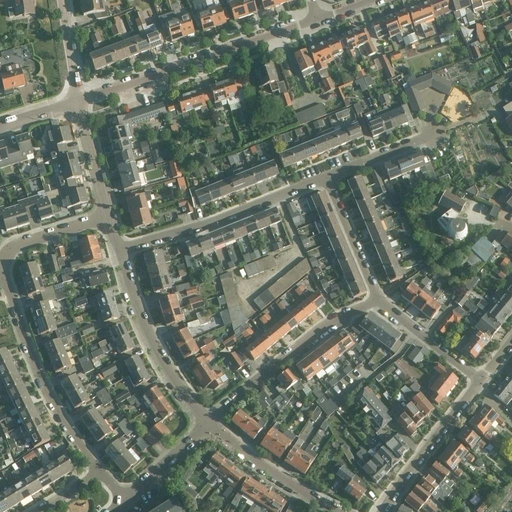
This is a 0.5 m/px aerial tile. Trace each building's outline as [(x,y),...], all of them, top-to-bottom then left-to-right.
[(12,0),(14,8),(8,9),(10,17),(16,17),(33,14),(31,1),(34,1),(33,0),(12,0)] [(169,0),(164,0),(169,13),(173,11),(171,5),(169,0)] [(204,0),(206,4),(214,28),(225,24),(217,0),(215,0),(211,2),(210,0),(204,0)] [(231,0),(226,0),(234,21),(245,17),(240,1),(233,3),(231,0)] [(239,0),(240,1),(245,17),(257,13),(252,0),(239,0)] [(259,0),(263,11),(275,7),(272,0),(259,0)] [(455,13),(450,0),(438,0),(428,4),(435,19),(453,12),(453,13),(455,13)] [(467,0),(450,0),(455,13),(453,13),(455,19),(461,18),(459,12),(464,10),(467,16),(472,15),(467,0)] [(479,0),(469,0),(474,14),(481,12),(482,14),(484,13),(479,0)] [(479,0),(484,13),(484,14),(494,11),(492,4),(501,1),(500,0),(479,0)] [(511,0),(500,0),(501,1),(501,2),(503,2),(508,0),(511,10),(511,9),(511,0)] [(102,1),(81,4),(81,6),(80,6),(81,11),(82,11),(82,16),(95,14),(96,20),(108,18),(107,7),(103,7),(102,1)] [(428,3),(418,7),(429,37),(434,35),(431,30),(428,31),(424,23),(434,19),(428,3)] [(176,4),(171,5),(174,12),(183,38),(194,34),(188,16),(181,19),(180,16),(180,14),(176,4)] [(214,28),(206,4),(201,6),(203,13),(197,15),(202,32),(214,28)] [(429,37),(418,7),(408,11),(414,27),(420,24),(425,38),(429,37)] [(400,29),(411,24),(405,11),(394,15),(400,29)] [(140,12),(137,14),(139,19),(141,26),(145,25),(140,12)] [(166,27),(161,29),(165,39),(169,37),(171,42),(183,38),(174,12),(162,16),(165,24),(166,27)] [(392,16),(382,20),(388,35),(389,38),(395,36),(398,43),(403,41),(402,39),(392,16)] [(472,16),(466,18),(468,26),(474,24),(472,16)] [(115,25),(119,35),(123,33),(117,18),(113,19),(115,25)] [(388,35),(382,20),(371,24),(377,39),(388,35)] [(511,24),(503,29),(506,34),(511,30),(511,24)] [(119,35),(115,25),(109,27),(113,37),(119,35)] [(146,28),(145,25),(141,26),(144,35),(150,50),(162,46),(160,41),(165,39),(161,29),(156,31),(154,25),(146,28)] [(140,37),(133,39),(139,54),(150,50),(144,35),(141,26),(138,28),(137,28),(140,37)] [(483,26),(475,26),(476,36),(480,45),(485,42),(482,33),(483,33),(483,26)] [(361,28),(351,33),(350,33),(357,48),(358,48),(357,48),(363,45),(368,56),(376,53),(371,42),(371,41),(366,29),(362,31),(361,28)] [(351,33),(342,37),(348,52),(347,52),(350,60),(355,58),(352,51),(357,48),(350,33),(351,33)] [(336,39),(325,43),(332,58),(342,53),(341,50),(345,48),(340,38),(336,39)] [(133,39),(122,43),(128,58),(139,54),(133,39)] [(96,53),(83,58),(87,68),(92,66),(94,71),(106,67),(100,52),(97,43),(93,45),(92,45),(96,53)] [(122,43),(111,47),(117,62),(128,58),(122,43)] [(316,47),(308,51),(322,82),(329,79),(325,69),(326,69),(327,68),(326,64),(333,61),(332,58),(325,43),(325,44),(325,43),(316,47)] [(111,47),(100,52),(106,67),(117,62),(111,47)] [(471,50),(476,59),(481,57),(476,47),(471,50)] [(299,51),(298,54),(293,56),(303,78),(315,73),(305,51),(304,52),(302,50),(299,51)] [(399,52),(389,56),(391,62),(402,59),(399,52)] [(385,56),(378,59),(388,80),(395,77),(385,56)] [(271,93),(279,91),(270,66),(255,72),(256,76),(258,75),(262,87),(268,85),(271,93)] [(20,69),(0,75),(0,77),(4,91),(5,95),(13,93),(12,89),(25,85),(20,69)] [(364,71),(357,74),(359,80),(366,77),(364,71)] [(432,74),(420,79),(425,90),(431,87),(432,74)] [(432,74),(431,87),(436,90),(442,79),(432,74)] [(370,78),(363,81),(367,89),(373,87),(370,78)] [(324,87),(320,89),(323,95),(334,90),(329,79),(322,82),(324,87)] [(408,84),(410,89),(418,92),(425,90),(420,79),(408,84)] [(442,79),(436,90),(442,93),(448,82),(442,79)] [(232,80),(220,84),(226,100),(228,106),(230,111),(240,108),(238,102),(246,99),(240,80),(233,82),(232,80)] [(362,80),(354,84),(356,88),(358,87),(361,94),(366,92),(362,80)] [(448,82),(442,93),(448,96),(453,85),(448,82)] [(210,90),(205,91),(208,101),(213,99),(217,109),(221,108),(219,102),(226,100),(220,84),(209,87),(210,90)] [(405,91),(409,103),(420,98),(418,92),(410,89),(405,91)] [(194,91),(187,93),(193,110),(199,108),(201,114),(206,113),(203,103),(208,101),(205,91),(200,93),(199,91),(194,93),(194,91)] [(193,110),(187,93),(181,95),(181,97),(176,99),(178,104),(174,105),(174,104),(166,107),(170,119),(182,115),(183,120),(188,119),(186,112),(193,110)] [(287,94),(279,97),(273,99),(277,111),(291,106),(287,94)] [(420,98),(409,103),(412,109),(423,104),(420,98)] [(162,103),(150,107),(154,119),(166,115),(162,103)] [(359,103),(353,105),(357,115),(363,113),(359,103)] [(321,118),(326,116),(322,104),(316,107),(321,118)] [(423,104),(412,109),(414,115),(425,110),(423,104)] [(401,109),(389,114),(395,129),(407,124),(405,119),(411,117),(406,105),(400,107),(401,109)] [(150,107),(145,109),(149,120),(154,119),(150,107)] [(316,107),(311,109),(315,120),(321,118),(316,107)] [(145,109),(139,111),(143,122),(149,120),(145,109)] [(315,120),(311,109),(305,111),(310,122),(315,120)] [(347,110),(339,113),(342,119),(349,116),(347,110)] [(139,111),(134,113),(137,124),(143,122),(139,111)] [(310,122),(305,111),(300,113),(304,124),(310,122)] [(134,113),(126,115),(130,127),(131,126),(137,124),(134,113)] [(304,124),(300,113),(294,115),(299,126),(304,124)] [(389,114),(379,118),(385,133),(395,129),(389,114)] [(111,131),(107,132),(111,145),(128,140),(134,138),(131,126),(130,127),(126,115),(125,116),(124,116),(124,117),(108,121),(111,131)] [(372,116),(374,120),(366,123),(372,138),(385,133),(379,118),(377,115),(372,116)] [(333,129),(335,134),(340,147),(351,142),(346,129),(344,124),(333,129)] [(357,125),(346,129),(351,142),(362,138),(357,125)] [(223,126),(217,128),(219,134),(225,132),(223,126)] [(46,144),(49,155),(64,151),(62,145),(71,142),(67,127),(60,129),(61,130),(48,134),(50,143),(46,144)] [(319,140),(312,143),(317,156),(329,151),(323,138),(321,133),(317,135),(319,140)] [(323,138),(329,151),(340,147),(335,134),(323,138)] [(18,148),(12,150),(16,164),(27,160),(26,157),(33,154),(27,135),(15,139),(18,148)] [(295,165),(289,152),(283,136),(279,137),(281,143),(285,154),(278,156),(283,169),(295,165)] [(128,140),(111,145),(114,156),(131,152),(128,140)] [(269,141),(254,147),(256,153),(258,156),(261,155),(259,149),(271,145),(269,141)] [(296,149),(289,152),(295,165),(306,160),(301,147),(298,141),(294,143),(296,149)] [(3,143),(0,143),(0,168),(16,164),(12,150),(6,152),(3,143)] [(312,143),(301,147),(306,160),(317,156),(312,143)] [(157,150),(151,152),(155,164),(162,162),(163,162),(161,156),(159,157),(157,150)] [(64,151),(49,155),(52,165),(56,164),(58,171),(77,166),(74,154),(65,157),(64,151)] [(131,152),(114,156),(117,168),(134,163),(131,152)] [(419,152),(408,156),(414,171),(419,169),(422,174),(427,172),(424,167),(425,167),(419,152)] [(408,156),(396,161),(402,176),(414,171),(408,156)] [(176,161),(168,163),(172,179),(181,177),(176,161)] [(260,162),(262,167),(267,180),(278,176),(273,163),(266,165),(264,161),(260,162)] [(402,176),(396,161),(384,166),(389,181),(402,176)] [(134,163),(117,168),(120,179),(143,173),(142,168),(136,170),(134,163)] [(77,166),(58,171),(60,178),(56,179),(59,190),(73,186),(71,180),(80,177),(77,166)] [(262,167),(251,172),(256,184),(267,180),(262,167)] [(242,169),(237,171),(239,176),(244,189),(256,184),(251,172),(244,174),(242,169)] [(235,178),(228,180),(233,193),(244,189),(239,176),(237,171),(232,173),(235,178)] [(370,173),(375,184),(381,182),(376,171),(370,173)] [(432,185),(437,183),(433,172),(428,174),(432,185)] [(143,173),(120,179),(123,191),(146,185),(143,173)] [(493,173),(486,178),(492,183),(497,177),(493,173)] [(347,183),(352,194),(365,189),(360,177),(347,183)] [(176,180),(181,200),(187,198),(182,178),(176,180)] [(228,180),(217,185),(222,198),(233,193),(228,180)] [(217,185),(206,189),(211,202),(222,198),(217,185)] [(73,186),(59,190),(62,200),(66,199),(68,208),(81,205),(82,207),(88,205),(84,189),(75,192),(73,186)] [(383,186),(377,188),(380,195),(385,193),(383,186)] [(406,187),(410,197),(414,195),(410,186),(406,187)] [(465,192),(476,197),(478,193),(475,186),(465,192)] [(194,190),(189,191),(194,209),(199,206),(199,207),(211,202),(206,189),(195,193),(194,190)] [(365,189),(352,194),(356,205),(369,200),(365,189)] [(323,192),(311,198),(306,200),(310,211),(315,209),(316,210),(329,204),(323,192)] [(126,200),(130,215),(147,210),(145,203),(150,201),(148,193),(143,194),(143,196),(140,197),(126,200)] [(393,205),(399,203),(395,193),(389,196),(393,205)] [(443,217),(437,222),(445,233),(445,234),(446,233),(447,235),(448,237),(450,239),(452,240),(454,241),(456,241),(458,241),(460,241),(462,240),(464,239),(465,238),(467,236),(467,234),(468,232),(468,230),(468,227),(467,225),(465,223),(464,222),(462,221),(460,220),(458,219),(456,220),(458,215),(465,204),(445,193),(438,204),(450,211),(442,217),(443,217)] [(38,196),(27,200),(32,214),(38,212),(41,221),(52,217),(46,198),(39,200),(38,196)] [(186,214),(191,212),(187,198),(181,200),(177,201),(179,208),(184,206),(186,214)] [(499,208),(501,205),(489,199),(488,203),(493,205),(499,208)] [(18,207),(11,209),(17,228),(29,224),(26,215),(32,214),(27,200),(17,203),(18,207)] [(369,200),(356,205),(361,217),(374,211),(369,200)] [(296,213),(292,204),(286,206),(292,220),(301,216),(301,215),(297,217),(296,213)] [(329,204),(316,210),(320,221),(333,215),(329,204)] [(493,205),(488,215),(495,218),(499,208),(493,205)] [(17,228),(11,209),(4,211),(3,207),(0,208),(0,223),(3,223),(6,231),(17,228)] [(275,209),(264,214),(269,227),(281,222),(275,209)] [(147,210),(130,215),(134,229),(151,224),(147,210)] [(374,211),(361,217),(366,228),(379,222),(374,211)] [(264,214),(253,218),(258,231),(269,227),(264,214)] [(333,215),(320,221),(314,223),(318,235),(325,232),(338,227),(333,215)] [(253,218),(241,222),(246,236),(258,231),(253,218)] [(383,220),(379,222),(366,228),(370,239),(388,231),(383,220)] [(241,222),(230,227),(230,228),(236,240),(246,236),(241,222)] [(230,227),(219,231),(224,245),(236,240),(230,228),(230,227)] [(338,227),(325,232),(330,243),(343,238),(338,227)] [(219,231),(208,236),(213,249),(224,245),(219,231)] [(388,231),(370,239),(375,250),(388,244),(385,238),(390,236),(388,231)] [(500,244),(507,236),(501,231),(495,239),(500,244)] [(500,244),(505,247),(511,252),(511,233),(510,233),(509,233),(507,236),(500,244)] [(208,236),(196,240),(202,254),(213,249),(208,236)] [(497,250),(482,237),(470,250),(485,263),(497,250)] [(79,247),(81,254),(98,249),(95,238),(72,244),(73,248),(79,247)] [(343,238),(330,243),(334,254),(347,249),(343,238)] [(185,245),(188,254),(183,256),(186,269),(194,266),(191,258),(202,254),(196,240),(185,245)] [(388,244),(375,250),(380,261),(393,255),(401,252),(398,247),(391,250),(388,244)] [(98,249),(81,254),(83,260),(77,262),(78,267),(101,261),(98,249)] [(347,249),(334,254),(339,265),(352,260),(347,249)] [(231,262),(235,260),(231,250),(227,251),(231,262)] [(144,256),(147,269),(164,264),(170,262),(168,257),(163,259),(161,252),(144,256)] [(248,253),(242,256),(245,264),(251,261),(248,253)] [(393,255),(380,261),(385,272),(398,267),(393,255)] [(47,257),(51,272),(51,274),(58,272),(54,256),(47,257)] [(271,256),(260,261),(263,266),(274,262),(271,256)] [(306,259),(299,264),(307,273),(311,270),(306,259)] [(509,262),(505,259),(500,265),(504,268),(509,262)] [(352,260),(339,265),(344,276),(357,271),(352,260)] [(260,261),(255,263),(259,274),(265,272),(263,266),(260,261)] [(274,262),(263,266),(265,272),(276,267),(274,262)] [(255,263),(249,265),(253,276),(259,274),(255,263)] [(18,269),(23,283),(39,278),(34,264),(18,269)] [(164,264),(147,269),(150,281),(167,276),(164,264)] [(299,264),(295,267),(302,277),(307,273),(299,264)] [(214,268),(217,275),(222,273),(219,265),(214,268)] [(253,276),(249,265),(243,267),(248,278),(253,276)] [(295,267),(290,271),(298,281),(302,277),(295,267)] [(398,267),(385,272),(389,283),(402,278),(398,267)] [(59,271),(61,277),(73,274),(71,268),(59,271)] [(83,283),(84,283),(86,289),(108,283),(104,271),(81,278),(83,283)] [(290,271),(286,275),(293,284),(298,281),(290,271)] [(357,271),(344,276),(349,288),(362,282),(357,271)] [(503,280),(506,276),(501,272),(498,276),(503,280)] [(219,277),(220,281),(232,278),(230,273),(219,277)] [(73,274),(61,277),(63,283),(75,280),(73,274)] [(473,274),(463,287),(468,292),(479,278),(473,274)] [(286,275),(281,279),(289,288),(293,284),(286,275)] [(167,276),(150,281),(154,293),(171,288),(167,276)] [(39,278),(23,283),(27,297),(40,293),(43,292),(43,290),(39,278)] [(232,278),(220,281),(221,287),(233,284),(232,278)] [(425,287),(430,281),(426,278),(421,283),(425,287)] [(281,279),(276,282),(284,292),(289,288),(281,279)] [(401,297),(411,305),(421,292),(412,285),(414,282),(410,279),(399,287),(405,293),(401,297)] [(276,282),(272,286),(279,296),(284,292),(276,282)] [(362,282),(349,288),(353,299),(358,297),(366,293),(362,282)] [(61,284),(52,287),(54,295),(64,292),(61,284)] [(233,284),(221,287),(223,292),(235,289),(233,284)] [(435,285),(431,291),(435,295),(440,289),(435,285)] [(272,286),(267,290),(275,300),(279,296),(272,286)] [(301,286),(298,289),(302,294),(306,291),(301,286)] [(195,288),(185,290),(187,297),(197,294),(195,288)] [(235,289),(223,292),(224,298),(236,295),(235,289)] [(421,292),(411,305),(421,313),(431,300),(433,296),(424,289),(421,292)] [(440,289),(435,295),(433,296),(431,300),(421,313),(430,320),(440,308),(435,303),(444,292),(440,289)] [(476,306),(486,314),(501,327),(511,312),(511,299),(498,289),(494,294),(501,299),(492,309),(481,300),(476,306)] [(267,290),(263,294),(270,303),(275,300),(267,290)] [(64,292),(54,295),(56,300),(56,302),(66,298),(64,292)] [(96,297),(100,310),(115,305),(111,292),(96,297)] [(317,293),(307,301),(316,311),(325,303),(317,293)] [(263,294),(258,298),(265,307),(270,303),(263,294)] [(467,300),(468,299),(461,294),(455,303),(461,308),(463,305),(467,300)] [(236,295),(224,298),(226,304),(238,301),(236,295)] [(159,308),(161,315),(178,309),(176,302),(178,302),(177,296),(158,302),(160,307),(159,308)] [(188,301),(190,306),(202,302),(201,296),(188,301)] [(76,307),(87,303),(85,297),(74,301),(76,307)] [(265,307),(258,298),(253,301),(261,311),(265,307)] [(284,300),(280,303),(285,309),(289,306),(284,300)] [(467,300),(463,305),(473,313),(477,308),(467,300)] [(43,304),(31,308),(35,322),(52,317),(49,309),(53,308),(51,301),(43,304)] [(238,301),(226,304),(227,309),(239,306),(238,301)] [(307,301),(298,308),(307,318),(316,311),(307,301)] [(202,302),(190,306),(191,310),(204,306),(202,302)] [(115,305),(100,310),(104,323),(119,318),(115,305)] [(239,306),(227,309),(229,315),(241,312),(239,306)] [(289,306),(285,309),(290,315),(298,325),(307,318),(298,308),(294,312),(289,306)] [(458,308),(452,311),(464,320),(465,320),(478,331),(490,340),(501,327),(486,314),(478,324),(468,315),(458,308)] [(178,309),(161,315),(163,322),(165,322),(166,326),(184,321),(183,315),(180,316),(178,309)] [(195,314),(198,320),(208,317),(206,311),(195,314)] [(452,311),(444,321),(450,325),(453,320),(457,323),(461,319),(464,321),(465,320),(464,320),(452,311)] [(241,312),(229,315),(231,324),(244,316),(241,312)] [(366,334),(377,319),(369,313),(364,321),(360,318),(358,319),(351,329),(353,331),(358,335),(362,330),(366,334)] [(266,314),(263,317),(267,323),(271,320),(266,314)] [(290,315),(281,322),(289,332),(298,325),(290,315)] [(244,316),(231,324),(234,333),(249,321),(244,316)] [(52,317),(35,322),(40,336),(56,330),(52,317)] [(208,317),(198,320),(200,326),(210,323),(208,317)] [(374,339),(385,325),(377,319),(366,334),(374,339)] [(450,325),(444,321),(437,330),(442,334),(450,325)] [(281,322),(272,329),(280,339),(289,332),(281,322)] [(109,330),(115,343),(128,337),(122,324),(109,330)] [(56,330),(54,331),(56,336),(72,330),(70,325),(56,330)] [(83,336),(94,331),(92,325),(81,329),(83,336)] [(382,345),(392,331),(385,325),(374,339),(382,345)] [(172,337),(178,348),(192,341),(188,334),(190,333),(187,328),(172,337)] [(248,328),(245,332),(249,337),(253,334),(248,328)] [(272,329),(263,336),(271,346),(280,339),(272,329)] [(472,335),(469,340),(482,350),(490,340),(478,331),(475,329),(471,334),(472,335)] [(72,330),(56,336),(58,341),(60,340),(65,338),(74,335),(72,330)] [(402,344),(398,341),(401,337),(392,331),(382,345),(395,355),(402,344)] [(342,332),(334,338),(347,354),(354,348),(342,332)] [(263,336),(254,343),(263,353),(271,346),(263,336)] [(482,350),(464,336),(455,348),(467,358),(469,356),(474,360),(482,350)] [(128,337),(115,343),(120,355),(133,349),(128,337)] [(232,337),(223,343),(227,348),(236,342),(232,337)] [(44,347),(49,361),(65,354),(63,347),(68,345),(65,338),(44,347)] [(203,354),(215,347),(210,338),(203,342),(205,346),(200,349),(203,354)] [(243,348),(240,351),(242,356),(245,360),(250,356),(253,361),(263,353),(254,343),(250,338),(245,341),(250,347),(245,351),(243,348)] [(347,354),(334,338),(327,344),(337,358),(345,352),(346,354),(347,354)] [(98,344),(101,349),(107,346),(104,341),(98,344)] [(192,341),(178,348),(184,360),(198,352),(192,341)] [(337,358),(327,344),(319,350),(331,366),(339,360),(337,358)] [(107,346),(101,349),(91,354),(93,359),(103,354),(109,351),(107,346)] [(420,352),(416,348),(408,358),(412,362),(420,352)] [(420,352),(412,362),(417,365),(425,355),(427,357),(429,353),(423,348),(420,352)] [(0,366),(11,361),(5,350),(0,352),(0,366)] [(331,366),(319,350),(311,355),(322,370),(324,371),(331,366)] [(227,357),(236,371),(243,366),(234,353),(227,357)] [(65,354),(49,361),(55,374),(71,367),(65,354)] [(191,372),(195,378),(210,368),(205,362),(211,359),(208,354),(190,366),(193,371),(191,372)] [(322,370),(311,355),(304,361),(315,375),(322,370)] [(124,363),(131,376),(144,369),(137,356),(124,363)] [(78,361),(81,368),(90,364),(87,357),(78,361)] [(0,366),(0,379),(0,380),(16,373),(11,361),(0,366)] [(315,375),(304,361),(296,367),(307,382),(315,375)] [(405,377),(413,385),(415,384),(416,383),(398,361),(395,364),(405,377)] [(90,364),(81,368),(84,374),(93,370),(90,364)] [(103,378),(117,371),(113,364),(100,372),(103,378)] [(433,378),(437,381),(449,391),(458,380),(437,364),(433,369),(437,372),(433,377),(433,378)] [(210,368),(195,378),(200,384),(201,383),(204,388),(210,384),(214,390),(223,384),(219,378),(222,375),(219,371),(214,374),(210,368)] [(144,369),(131,376),(137,386),(149,380),(144,369)] [(285,407),(289,401),(283,394),(292,386),(295,391),(302,386),(294,374),(291,376),(288,371),(286,372),(284,371),(281,374),(282,375),(277,380),(281,384),(275,389),(280,395),(272,402),(273,403),(272,403),(280,412),(283,406),(285,407)] [(16,373),(0,380),(6,392),(22,384),(16,373)] [(413,385),(405,377),(402,373),(399,376),(410,388),(404,394),(406,397),(408,399),(424,418),(434,409),(418,390),(420,389),(415,384),(413,385)] [(60,384),(67,397),(82,389),(75,376),(60,384)] [(437,381),(433,378),(430,381),(432,383),(429,386),(432,388),(431,389),(428,393),(432,396),(430,399),(438,405),(449,391),(437,381)] [(511,381),(508,378),(500,387),(511,396),(511,381)] [(367,421),(377,433),(378,433),(384,428),(391,422),(389,419),(392,416),(363,383),(358,387),(362,392),(353,400),(369,419),(367,421)] [(22,384),(6,392),(12,403),(28,395),(22,384)] [(511,396),(500,387),(494,395),(507,405),(510,401),(511,401),(511,396)] [(154,388),(141,398),(134,403),(138,407),(145,402),(149,409),(163,399),(154,388)] [(82,389),(67,397),(74,410),(89,401),(82,389)] [(96,394),(100,401),(108,395),(104,389),(96,394)] [(117,404),(130,397),(127,391),(113,399),(117,404)] [(258,395),(268,407),(272,403),(273,403),(272,402),(263,391),(258,395)] [(127,401),(130,406),(139,399),(136,394),(127,401)] [(28,395),(12,403),(17,415),(33,407),(28,395)] [(108,395),(100,401),(104,407),(112,401),(108,395)] [(268,407),(258,395),(253,399),(263,411),(268,407)] [(320,408),(327,401),(322,396),(321,397),(318,400),(315,402),(320,408)] [(406,397),(398,405),(418,428),(422,424),(422,421),(424,418),(408,399),(406,397)] [(163,399),(149,409),(156,418),(153,420),(157,425),(144,436),(152,446),(157,441),(158,442),(169,433),(160,423),(173,413),(163,399)] [(324,413),(334,404),(329,399),(327,401),(320,408),(324,413)] [(418,428),(394,400),(390,403),(402,417),(397,422),(410,437),(417,432),(415,430),(418,428)] [(338,409),(334,404),(324,413),(328,417),(338,409)] [(285,407),(283,406),(280,412),(284,415),(288,409),(285,407)] [(484,406),(476,415),(490,427),(494,430),(498,424),(501,426),(504,422),(484,406)] [(33,407),(17,415),(23,426),(39,418),(33,407)] [(322,413),(320,411),(317,407),(309,419),(315,422),(322,413)] [(80,419),(89,432),(103,422),(94,410),(80,419)] [(242,431),(251,421),(251,420),(239,411),(231,422),(242,431)] [(490,427),(476,415),(469,424),(489,441),(492,437),(489,435),(494,430),(490,427)] [(39,418),(23,426),(19,428),(25,439),(28,437),(44,430),(39,418)] [(264,426),(266,424),(260,420),(259,422),(254,418),(253,418),(251,420),(251,421),(242,431),(253,440),(265,427),(264,426)] [(117,425),(122,432),(130,425),(125,419),(117,425)] [(103,422),(89,432),(97,443),(111,433),(103,422)] [(328,428),(324,423),(319,430),(324,433),(328,428)] [(260,446),(270,452),(281,437),(275,433),(280,426),(276,424),(260,446)] [(130,425),(122,432),(127,437),(135,431),(130,425)] [(377,433),(376,435),(385,445),(385,446),(399,461),(403,457),(401,456),(409,450),(397,436),(388,443),(383,436),(387,432),(384,428),(378,433),(377,433)] [(457,438),(471,449),(475,452),(479,447),(482,448),(485,444),(465,428),(457,438)] [(44,430),(28,437),(33,448),(49,440),(44,430)] [(281,437),(270,452),(279,459),(295,437),(291,434),(286,441),(281,437)] [(380,445),(375,450),(373,452),(377,456),(390,470),(399,461),(385,446),(385,445),(376,435),(373,437),(380,445)] [(142,452),(148,447),(142,439),(136,444),(142,452)] [(284,462),(294,469),(303,454),(298,450),(303,443),(298,440),(284,462)] [(105,452),(114,464),(127,452),(117,441),(105,452)] [(501,447),(494,441),(490,446),(497,452),(501,447)] [(453,442),(446,451),(459,462),(463,465),(468,460),(471,462),(474,458),(453,442)] [(48,444),(44,446),(51,457),(54,455),(48,444)] [(303,454),(294,469),(304,475),(314,460),(307,456),(311,448),(308,446),(303,454)] [(64,455),(53,462),(63,477),(74,470),(70,463),(75,460),(68,449),(62,452),(64,455)] [(127,452),(114,464),(124,474),(140,460),(130,449),(127,452)] [(363,449),(359,452),(383,477),(390,470),(377,456),(373,460),(363,449)] [(207,450),(198,461),(206,467),(203,471),(209,475),(206,479),(209,481),(226,460),(217,453),(214,456),(207,450)] [(353,458),(348,450),(343,453),(348,461),(353,458)] [(459,462),(446,451),(438,460),(459,477),(462,473),(455,468),(459,462)] [(383,477),(359,452),(356,455),(366,465),(362,470),(376,484),(383,477)] [(6,467),(13,462),(10,454),(7,455),(9,460),(4,462),(6,467)] [(28,454),(22,459),(25,464),(32,460),(28,454)] [(226,460),(209,481),(213,484),(219,477),(224,481),(235,468),(226,460)] [(53,462),(43,468),(52,483),(63,477),(53,462)] [(331,471),(333,473),(349,486),(345,492),(358,502),(365,492),(351,481),(354,477),(342,467),(343,466),(338,462),(331,471)] [(449,489),(453,484),(445,478),(450,473),(436,462),(429,471),(441,483),(439,485),(441,487),(440,489),(448,496),(452,491),(449,489)] [(43,468),(32,475),(41,490),(52,483),(43,468)] [(235,468),(224,481),(230,486),(222,496),(226,498),(244,475),(235,468)] [(32,475),(21,482),(30,497),(41,490),(32,475)] [(425,476),(418,485),(431,496),(436,500),(438,498),(443,502),(448,496),(440,489),(441,487),(439,485),(438,487),(425,476)] [(247,479),(234,499),(230,504),(234,507),(241,497),(246,501),(257,484),(250,480),(250,481),(247,479)] [(21,482),(10,488),(19,503),(30,497),(21,482)] [(257,484),(246,501),(247,501),(245,503),(251,507),(247,511),(253,511),(266,492),(263,490),(264,489),(257,484)] [(418,485),(411,493),(424,504),(426,506),(431,510),(432,511),(433,511),(436,509),(429,503),(430,502),(427,500),(431,496),(418,485)] [(194,500),(198,495),(187,486),(183,491),(194,500)] [(10,488),(0,494),(0,495),(9,510),(19,503),(10,488)] [(266,492),(253,511),(258,511),(262,507),(267,511),(276,496),(270,492),(269,493),(266,492)] [(424,504),(411,493),(404,502),(416,511),(417,511),(422,507),(427,511),(432,511),(431,510),(426,506),(424,504)] [(0,511),(5,511),(9,510),(0,495),(0,511)] [(276,496),(267,511),(269,511),(280,511),(286,504),(282,502),(283,501),(276,496)] [(181,511),(175,501),(166,507),(156,511),(181,511)] [(479,502),(473,509),(476,511),(481,511),(486,507),(479,502)]
